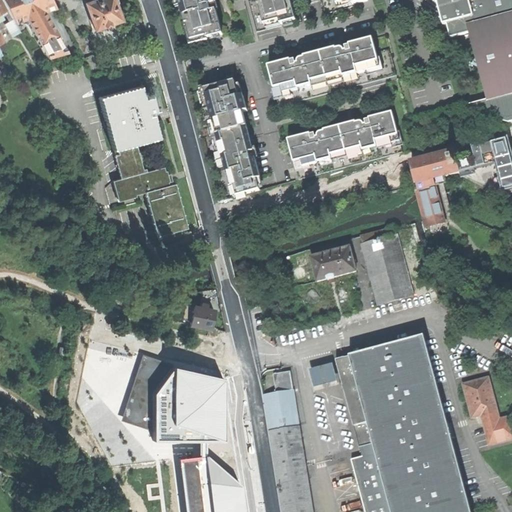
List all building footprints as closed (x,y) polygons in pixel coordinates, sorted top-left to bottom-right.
[(9,21),(12,19),(1,0),(0,0),(0,19),(3,18),(0,13),(4,11),(4,13),(9,21)] [(1,0),(12,19),(13,21),(19,32),(32,54),(39,48),(48,59),(67,53),(43,11),(54,6),(51,0),(1,0)] [(89,33),(96,50),(128,38),(117,7),(119,3),(118,0),(117,0),(96,0),(86,4),(95,30),(89,33)] [(208,39),(223,35),(217,11),(212,12),(210,6),(215,4),(213,0),(179,0),(182,9),(183,9),(184,14),(191,42),(201,39),(201,43),(208,41),(208,39)] [(291,0),(257,0),(264,25),(280,21),(281,25),(296,21),(291,0)] [(497,119),(509,123),(511,122),(511,0),(436,0),(443,24),(446,23),(450,38),(469,33),(487,100),(468,105),(468,107),(482,113),(497,119)] [(19,32),(13,21),(6,24),(12,36),(19,32)] [(377,53),(374,40),(351,46),(351,47),(347,48),(347,52),(345,53),(344,50),(343,50),(341,49),(337,50),(337,49),(335,50),(334,50),(333,50),(305,58),(305,59),(301,59),(300,61),(299,62),(299,64),(298,65),(297,65),(296,61),(294,62),(291,62),(291,61),(269,67),(279,107),(397,76),(394,64),(391,49),(377,53)] [(98,68),(106,65),(102,54),(94,57),(98,68)] [(233,185),(236,195),(259,189),(257,180),(260,179),(243,112),(247,111),(243,96),(239,97),(235,81),(204,89),(211,116),(212,120),(216,134),(224,165),(229,186),(233,185)] [(157,237),(187,228),(187,225),(188,225),(187,223),(187,224),(184,216),(185,216),(185,214),(184,215),(182,207),(183,207),(182,205),(181,206),(181,203),(179,198),(180,198),(180,196),(179,196),(177,189),(178,189),(178,187),(177,188),(176,184),(169,186),(169,183),(170,183),(168,172),(166,172),(165,167),(147,172),(146,169),(144,170),(136,145),(159,139),(152,115),(149,116),(148,116),(147,114),(157,111),(157,110),(155,110),(153,104),(151,95),(150,95),(150,97),(143,99),(140,86),(100,98),(99,98),(113,150),(114,151),(117,150),(119,155),(115,156),(115,157),(120,179),(113,181),(119,201),(136,196),(135,196),(145,193),(146,196),(145,196),(145,197),(146,197),(148,205),(147,205),(147,206),(148,206),(151,214),(150,214),(150,215),(151,215),(153,223),(152,223),(153,224),(156,232),(155,232),(155,233),(156,233),(157,237)] [(403,152),(393,113),(369,119),(370,120),(365,121),(366,125),(364,125),(363,122),(361,122),(358,123),(356,123),(356,122),(324,130),(324,132),(320,132),(318,134),(318,138),(316,138),(315,134),(312,135),(311,135),(310,134),(288,140),(298,180),(403,152)] [(511,142),(510,137),(453,152),(459,173),(495,163),(500,179),(496,180),(500,195),(511,192),(511,142)] [(453,152),(411,163),(417,186),(422,205),(426,221),(428,227),(445,222),(443,216),(439,200),(434,182),(434,180),(459,173),(456,162),(453,152)] [(360,237),(362,245),(397,235),(396,228),(360,237)] [(397,235),(362,245),(378,305),(414,295),(397,235)] [(335,277),(356,271),(350,247),(330,252),(329,250),(325,251),(326,254),(312,257),(318,281),(328,279),(328,280),(335,278),(335,277)] [(190,325),(211,329),(214,311),(206,309),(207,306),(203,305),(200,305),(200,308),(193,307),(193,308),(187,306),(185,314),(192,316),(190,325)] [(176,328),(184,329),(187,315),(179,314),(176,328)] [(470,511),(421,338),(422,338),(422,337),(334,361),(334,362),(335,362),(362,458),(352,461),(365,511),(470,511)] [(151,387),(171,361),(140,351),(119,415),(151,425),(151,387)] [(220,373),(171,361),(151,387),(151,425),(151,433),(196,433),(203,433),(221,433),(220,373)] [(489,377),(464,384),(473,418),(483,415),(490,444),(511,438),(511,424),(510,417),(500,419),(489,377)] [(262,394),(281,511),(313,511),(296,406),(293,389),(262,394)] [(203,448),(203,433),(196,433),(196,451),(176,454),(182,511),(241,511),(238,477),(203,448)]
